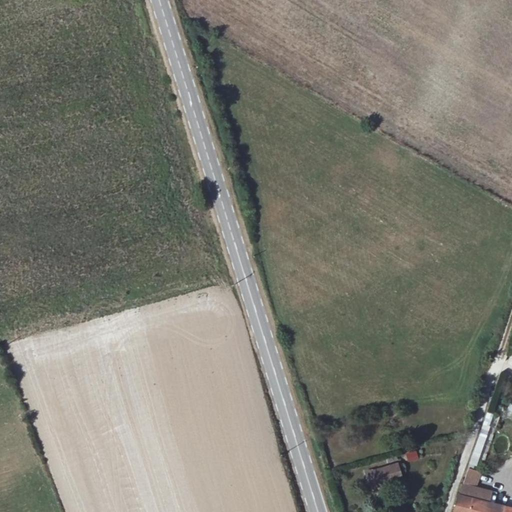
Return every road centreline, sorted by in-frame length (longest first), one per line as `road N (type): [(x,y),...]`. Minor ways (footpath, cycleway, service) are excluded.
road 1 (secondary): [(317,511),(159,0)]
road 2 (track): [(511,319),(447,511)]
